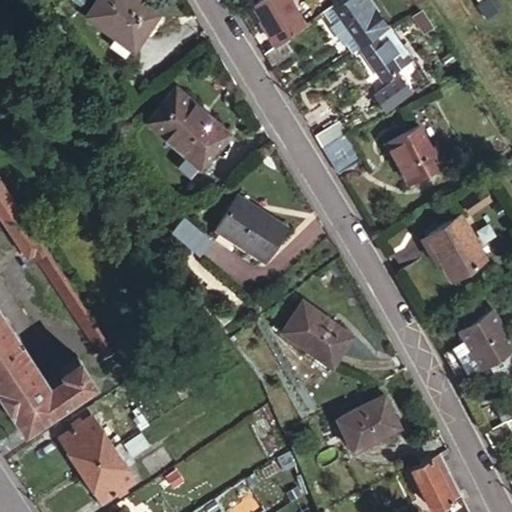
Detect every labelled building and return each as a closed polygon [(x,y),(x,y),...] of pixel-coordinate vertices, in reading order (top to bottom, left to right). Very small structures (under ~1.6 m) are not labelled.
[(98,0),(86,15),(133,50),(160,16),(137,0),(98,0)] [(293,0),(257,0),(248,7),(272,47),(288,35),(307,23),(293,0)] [(388,29),(367,0),(357,0),(353,3),(350,0),(346,0),(332,10),(339,20),(335,23),(333,28),(341,37),(347,39),(351,36),(359,49),(388,29)] [(411,62),(388,29),(359,49),(382,82),(411,62)] [(272,47),(264,52),(274,67),(298,50),(288,35),(272,47)] [(406,95),(394,77),(368,95),(380,113),(406,95)] [(146,122),(200,166),(228,131),(174,88),(146,122)] [(314,132),(323,146),(353,130),(344,114),(314,132)] [(385,142),(406,183),(446,162),(436,144),(429,148),(416,125),(385,142)] [(331,159),(337,169),(367,152),(353,130),(323,146),(331,159)] [(0,217),(28,261),(33,258),(43,250),(0,185),(0,217)] [(467,213),(492,200),(484,185),(459,198),(467,213)] [(213,227),(262,259),(284,227),(234,194),(213,227)] [(485,262),(474,243),(458,212),(430,228),(456,278),(485,262)] [(482,238),(474,243),(485,262),(493,258),(482,238)] [(43,250),(33,258),(100,359),(109,352),(43,250)] [(350,338),(301,302),(279,332),(327,368),(350,338)] [(0,396),(22,429),(92,382),(75,356),(55,369),(58,373),(45,380),(0,312),(0,396)] [(468,351),(444,363),(454,383),(511,354),(490,313),(458,330),(468,351)] [(241,372),(238,366),(208,386),(210,392),(241,372)] [(250,403),(239,386),(229,392),(241,409),(250,403)] [(395,429),(380,395),(332,417),(348,451),(395,429)] [(77,470),(109,449),(89,418),(56,439),(77,470)] [(503,422),(481,434),(488,446),(509,435),(503,422)] [(130,481),(109,449),(77,470),(98,501),(130,481)] [(457,495),(436,455),(407,469),(427,511),(457,495)]
